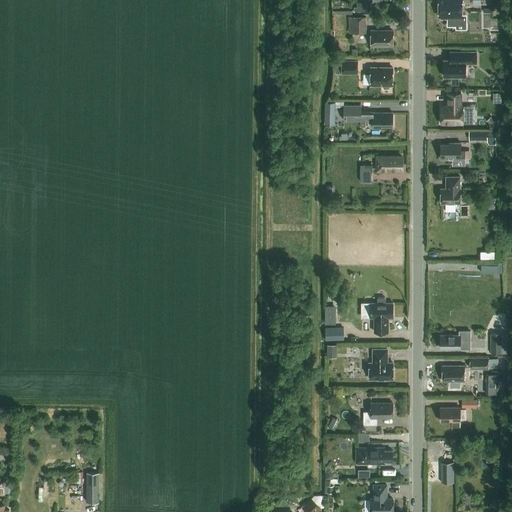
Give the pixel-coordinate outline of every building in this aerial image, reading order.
[(438,0),(438,15),(440,15),(442,18),(448,18),(448,25),(456,25),(456,24),(466,24),(466,15),(462,15),(461,0),(438,0)] [(354,7),(354,11),(367,11),(367,2),(357,2),(357,7),(354,7)] [(481,8),(482,21),(492,20),(492,7),(481,8)] [(364,15),(348,15),(348,32),(365,31),(364,21),(364,15)] [(370,30),(370,44),(392,44),(392,30),(370,30)] [(460,59),(444,59),(444,76),(465,76),(465,63),(476,63),(476,51),(460,51),(460,59)] [(357,60),(340,60),(340,63),(340,71),(340,73),(357,73),(357,60)] [(392,67),(370,67),(370,84),(383,84),(383,86),(383,88),(388,88),(389,86),(389,84),(392,84),(392,67)] [(447,105),(440,105),(440,123),(463,123),(463,105),(461,105),(461,92),(447,92),(447,105)] [(493,97),(493,103),(502,102),(501,93),(493,93),(493,96),(493,97)] [(325,115),(325,124),(335,124),(335,115),(335,102),(325,102),(325,115)] [(344,105),(344,119),(361,119),(361,118),(361,112),(361,105),(344,105)] [(361,112),(361,118),(373,118),(373,127),(393,127),(393,112),(373,112),(361,112)] [(497,127),(497,118),(493,118),(490,115),(486,120),(489,123),(489,127),(497,127)] [(494,131),(468,131),(468,140),(486,140),(486,141),(488,145),(494,145),(494,131)] [(440,144),(440,159),(460,159),(460,157),(465,157),(465,150),(460,150),(460,142),(453,142),(453,144),(440,144)] [(399,165),(402,165),(402,157),(385,157),(385,155),(377,155),(377,169),(384,169),(385,171),(392,171),(393,169),(400,169),(399,165)] [(361,181),(372,181),(372,164),(361,164),(361,181)] [(446,188),(440,188),(440,203),(460,203),(460,188),(460,176),(446,176),(446,188)] [(327,198),(336,198),(335,186),(326,186),(327,198)] [(482,209),(494,209),(494,198),(481,198),(482,209)] [(480,257),(496,257),(496,249),(480,249),(480,257)] [(481,264),(481,273),(498,273),(498,264),(481,264)] [(377,302),(370,302),(370,317),(374,317),(374,331),(388,331),(388,317),(392,317),(392,302),(385,302),(385,297),(377,297),(377,302)] [(326,323),(336,323),(336,305),(325,306),(326,323)] [(325,327),(325,340),(343,339),(343,326),(325,327)] [(459,331),(459,335),(440,334),(440,348),(470,348),(470,331),(459,331)] [(501,333),(490,333),(490,353),(501,354),(501,333)] [(327,344),(327,357),(337,357),(337,344),(327,344)] [(373,363),(369,363),(369,378),(384,378),(385,380),(389,380),(391,378),(392,378),(392,362),(387,362),(387,349),(373,349),(373,363)] [(470,357),(470,369),(488,369),(488,357),(470,357)] [(442,365),(442,381),(464,381),(464,365),(442,365)] [(477,399),(462,399),(462,407),(477,407),(477,399)] [(499,399),(493,403),(496,408),(503,404),(499,399)] [(363,411),(363,424),(376,424),(377,417),(392,417),(392,403),(370,403),(370,411),(363,411)] [(440,407),(440,420),(452,420),(452,426),(460,426),(460,425),(460,420),(461,420),(466,420),(466,409),(461,409),(461,407),(460,407),(440,407)] [(333,417),(328,426),(335,429),(340,420),(333,417)] [(0,446),(0,454),(13,454),(13,447),(0,446)] [(356,447),(356,463),(384,463),(384,460),(392,460),(392,450),(384,450),(384,447),(365,447),(364,447),(357,447),(356,447)] [(441,462),(441,472),(454,472),(454,462),(441,462)] [(359,476),(371,476),(370,468),(359,469),(359,476)] [(99,501),(99,472),(87,472),(87,501),(99,501)] [(331,480),(325,480),(325,492),(333,493),(333,486),(331,486),(331,480)] [(374,499),(370,499),(370,511),(392,511),(392,498),(386,499),(386,484),(374,484),(374,499)] [(321,511),(321,506),(311,498),(303,507),(307,511),(321,511)] [(4,509),(5,504),(0,503),(0,511),(9,511),(9,510),(4,509)]
